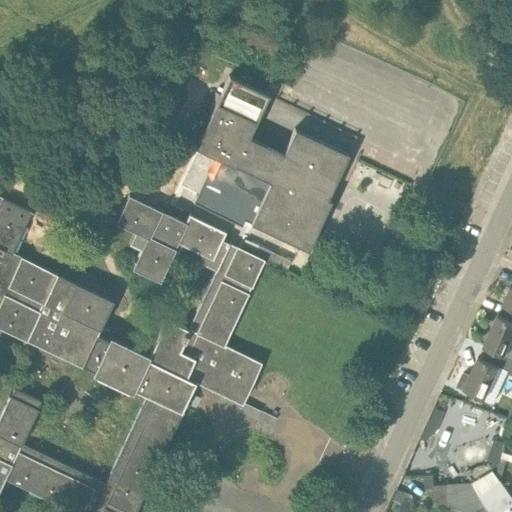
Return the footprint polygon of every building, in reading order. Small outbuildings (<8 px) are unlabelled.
[(235,165),(259,177),(271,152),(257,145),(258,142),(248,137),(268,95),(229,76),(195,148),(235,166),(235,165)] [(327,198),(347,157),(348,154),(294,129),(284,158),(271,152),(259,177),(240,218),(250,222),(307,250),(331,200),(327,198)] [(0,488),(5,478),(76,511),(135,511),(181,415),(183,410),(178,408),(192,380),(242,403),(250,384),(261,362),(224,344),(264,262),(237,249),(221,242),(226,231),(188,213),(185,221),(129,195),(115,223),(134,232),(129,244),(140,249),(132,268),(159,281),(174,250),(216,270),(188,328),(166,318),(148,354),(110,335),(108,339),(96,333),(112,299),(12,252),(31,211),(4,198),(0,195),(0,488)] [(511,308),(511,286),(502,304),(511,308)] [(511,308),(506,319),(497,315),(483,347),(491,351),(491,350),(503,356),(511,360),(511,340),(510,340),(511,336),(511,308)] [(457,386),(464,389),(485,399),(499,367),(508,371),(511,361),(511,360),(503,356),(491,350),(491,351),(486,361),(478,357),(470,376),(463,373),(457,386)] [(496,511),(511,503),(511,497),(500,479),(480,493),(486,505),(489,511),(496,511)] [(433,485),(434,507),(449,506),(448,484),(433,485)] [(412,511),(413,502),(400,502),(399,511),(412,511)]
